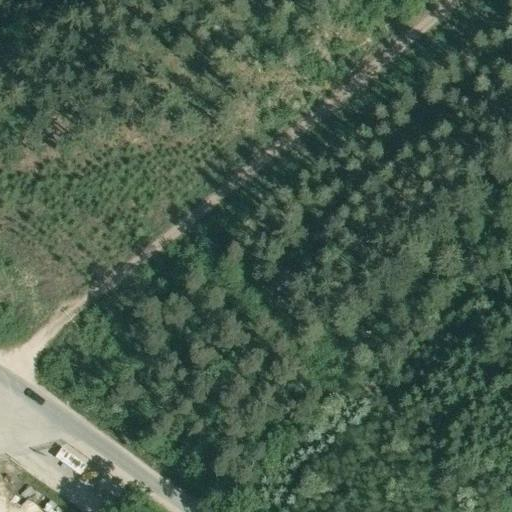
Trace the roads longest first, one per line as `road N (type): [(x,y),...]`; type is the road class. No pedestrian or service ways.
road 1 (track): [(455,0),(4,377)]
road 2 (unclassified): [(183,511),(0,374)]
